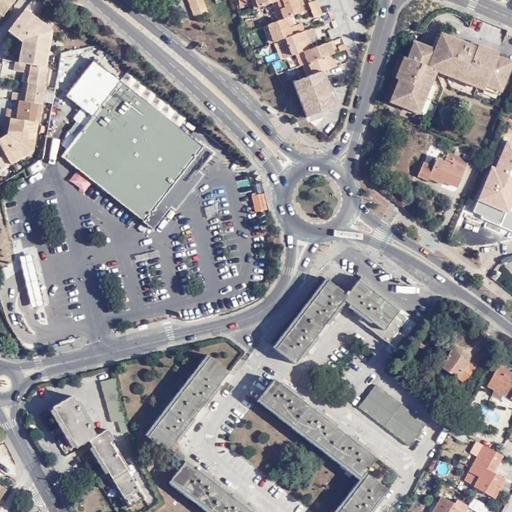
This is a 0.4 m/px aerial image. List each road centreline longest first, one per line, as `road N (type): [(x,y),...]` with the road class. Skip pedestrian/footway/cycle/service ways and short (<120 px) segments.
road 1 (tertiary): [(293,272),(260,312),(18,374)]
road 2 (primary): [(93,0),(234,123),(282,188)]
road 3 (primary): [(311,160),(277,140),(119,0)]
road 4 (primary): [(325,228),(383,245),(483,300)]
road 5 (primary): [(483,300),(350,194)]
road 6 (tertiary): [(391,0),(352,133)]
road 7 (unknown): [(57,330),(30,331),(13,309),(16,265),(42,265)]
road 8 (tertiary): [(4,402),(59,511)]
